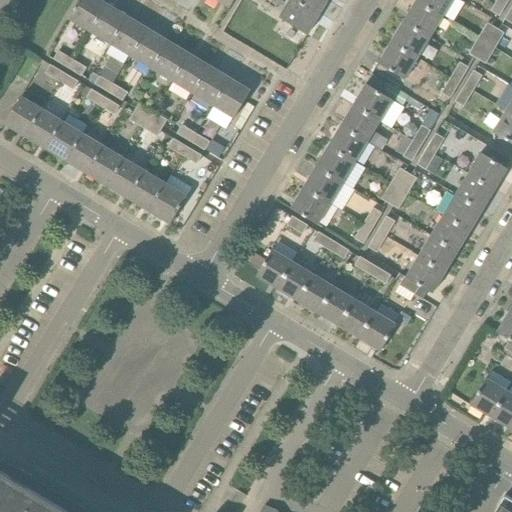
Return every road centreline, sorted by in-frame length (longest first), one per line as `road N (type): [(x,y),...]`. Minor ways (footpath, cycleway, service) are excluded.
road 1 (residential): [(202,277),(368,0)]
road 2 (residential): [(406,400),(202,277)]
road 3 (residential): [(202,277),(0,155)]
road 4 (residential): [(406,400),(511,228)]
road 5 (residential): [(511,463),(406,400)]
